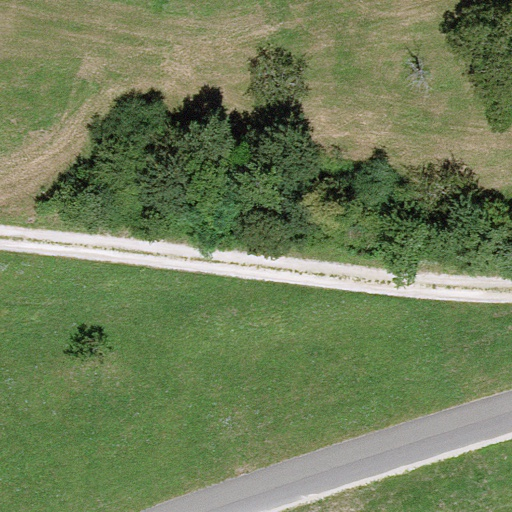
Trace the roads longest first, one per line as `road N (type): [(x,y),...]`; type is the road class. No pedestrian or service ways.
road 1 (track): [(511,291),(0,242)]
road 2 (unclassified): [(511,405),(206,511)]
